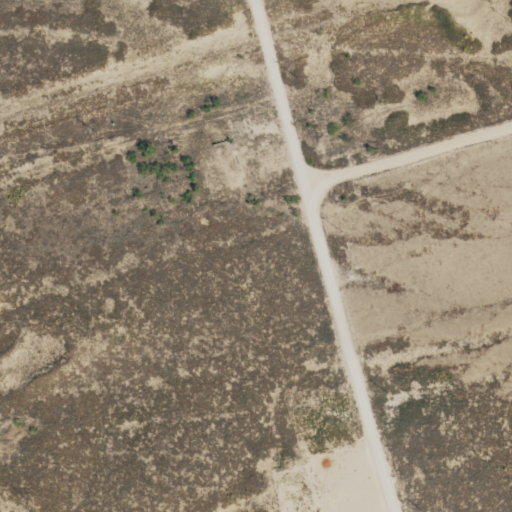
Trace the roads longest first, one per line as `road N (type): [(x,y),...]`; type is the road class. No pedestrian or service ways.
road 1 (track): [(394,511),(251,0)]
road 2 (track): [(302,187),(511,127)]
